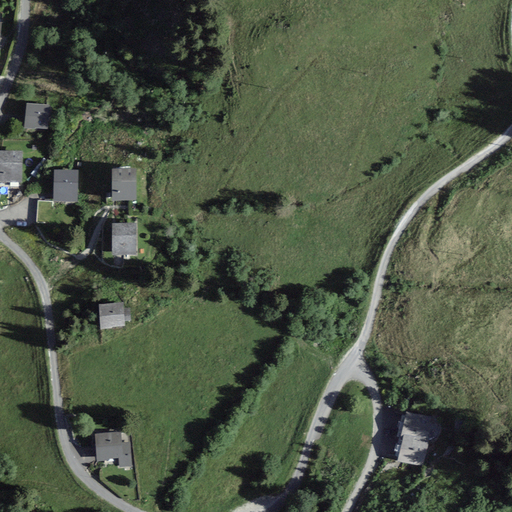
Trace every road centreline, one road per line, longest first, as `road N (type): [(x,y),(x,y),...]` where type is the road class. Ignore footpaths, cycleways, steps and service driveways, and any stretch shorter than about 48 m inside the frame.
road 1 (residential): [(135,511),(100,491),(70,455),(41,285),(0,234)]
road 2 (track): [(511,130),(407,217),(351,361)]
road 3 (residential): [(351,361),(299,474),(270,511)]
